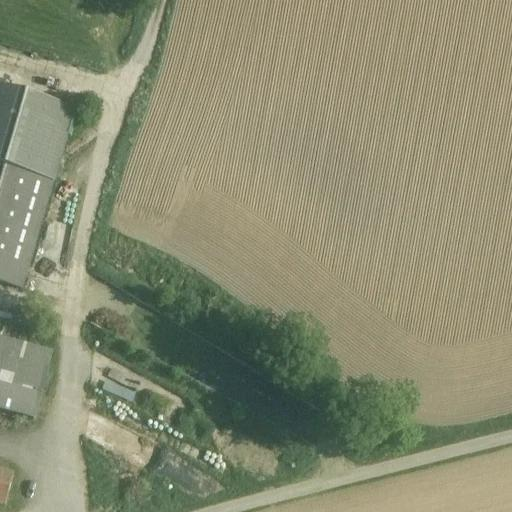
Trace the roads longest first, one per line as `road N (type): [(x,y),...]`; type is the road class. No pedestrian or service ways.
road 1 (residential): [(218,511),(511,436)]
road 2 (track): [(158,0),(115,134)]
